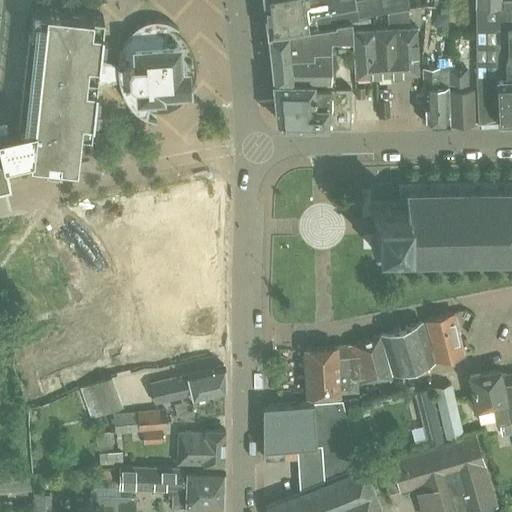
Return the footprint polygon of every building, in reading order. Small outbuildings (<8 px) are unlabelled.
[(375,0),(356,3),(354,0),(263,0),(267,32),(358,19),(358,17),(383,13),(381,0),(375,0)] [(511,0),(474,0),(475,8),(478,122),(480,122),(480,126),(497,126),(497,121),(511,120),(511,0)] [(97,60),(102,16),(31,8),(29,31),(28,31),(17,128),(0,132),(0,185),(9,184),(4,160),(29,155),(28,160),(45,162),(44,166),(43,166),(43,168),(59,170),(60,168),(58,168),(59,164),(75,165),(79,132),(90,133),(94,88),(118,82),(119,86),(120,90),(122,93),(123,97),(125,101),(128,104),(131,107),(134,110),(137,113),(140,115),(144,117),(148,119),(151,120),(155,121),(156,120),(152,119),(149,118),(146,117),(151,96),(160,95),(160,91),(186,89),(185,69),(179,69),(177,44),(163,45),(168,24),(171,25),(174,27),(177,29),(178,28),(175,26),(172,25),(169,23),(165,22),(162,22),(159,21),(155,21),(152,21),(149,22),(145,23),(142,24),(139,25),(136,26),(133,28),(131,30),(128,33),(126,35),(124,38),(122,41),(121,44),(119,47),(118,50),(118,53),(117,57),(117,60),(117,64),(97,60)] [(447,25),(448,14),(436,13),(436,24),(447,25)] [(283,125),(284,124),(326,125),(349,125),(350,87),(330,87),(332,50),(330,50),(331,40),(352,40),(352,20),(335,23),(335,25),(268,35),(273,76),(273,81),(273,84),(276,118),(283,125)] [(397,74),(418,73),(416,25),(394,27),(397,74)] [(354,76),(376,75),(374,27),(352,29),(354,76)] [(376,75),(397,74),(394,27),(374,27),(376,75)] [(449,124),(448,67),(448,66),(422,67),(422,85),(423,118),(430,124),(449,124)] [(448,67),(449,124),(475,123),(473,84),(469,84),(469,66),(448,67)] [(365,97),(365,87),(356,87),(356,97),(365,97)] [(511,189),(407,191),(407,209),(376,210),(377,242),(407,241),(407,260),(511,257),(511,189)] [(154,196),(152,250),(176,250),(176,258),(170,259),(171,285),(163,286),(164,320),(174,319),(175,336),(218,335),(216,299),(218,298),(217,266),(215,266),(214,252),(217,251),(218,198),(202,197),(202,205),(169,205),(169,196),(154,196)] [(35,237),(27,239),(33,268),(41,267),(45,283),(89,274),(86,260),(101,257),(103,264),(118,261),(116,253),(133,250),(124,206),(76,216),(75,211),(31,220),(35,237)] [(132,279),(125,281),(129,292),(137,290),(132,279)] [(125,281),(118,284),(122,295),(125,294),(129,292),(125,281)] [(118,284),(110,287),(114,298),(122,295),(118,284)] [(110,287),(103,290),(107,301),(114,298),(110,287)] [(103,290),(95,292),(99,303),(107,301),(103,290)] [(129,292),(125,294),(128,301),(139,297),(137,290),(129,292)] [(95,292),(88,295),(92,306),(99,303),(95,292)] [(88,295),(80,298),(84,309),(92,306),(88,295)] [(139,297),(128,301),(131,309),(142,304),(139,297)] [(80,298),(72,301),(76,312),(84,309),(80,298)] [(72,301),(65,303),(69,314),(76,312),(72,301)] [(65,303),(58,306),(62,317),(69,314),(65,303)] [(142,304),(131,309),(134,316),(145,312),(142,304)] [(58,306),(50,309),(54,320),(62,317),(58,306)] [(50,309),(43,312),(47,323),(54,320),(50,309)] [(436,359),(464,353),(454,311),(426,318),(431,336),(429,336),(436,359)] [(43,312),(35,314),(39,325),(47,323),(43,312)] [(145,312),(134,316),(137,323),(148,319),(145,312)] [(148,319),(137,323),(139,331),(151,326),(148,319)] [(393,372),(434,359),(422,320),(381,333),(393,372)] [(336,346),(304,348),(308,394),(339,392),(358,390),(358,379),(392,377),(379,334),(346,344),(346,346),(336,347),(336,346)] [(223,391),(222,365),(151,382),(155,402),(187,394),(186,389),(191,388),(194,398),(223,391)] [(500,368),(469,375),(476,408),(477,407),(480,422),(498,419),(498,423),(499,423),(502,435),(511,433),(511,372),(502,375),(500,368)] [(91,418),(123,405),(112,375),(81,387),(91,418)] [(446,438),(464,434),(452,382),(434,386),(446,438)] [(426,443),(443,439),(430,386),(413,390),(426,443)] [(342,400),(263,405),(263,448),(264,448),(265,459),(284,458),(283,447),(292,446),(292,450),(297,449),(300,488),(358,464),(342,400)] [(139,430),(168,427),(166,407),(137,409),(113,411),(115,432),(139,430)] [(143,443),(163,442),(162,429),(142,430),(143,443)] [(223,464),(224,429),(205,429),(205,431),(178,431),(177,462),(223,464)] [(94,449),(113,446),(110,431),(95,434),(97,443),(94,444),(94,449)] [(389,452),(377,455),(388,493),(400,490),(421,484),(422,488),(415,490),(422,511),(480,511),(489,509),(488,506),(497,504),(485,464),(484,465),(475,433),(391,458),(389,452)] [(99,463),(123,462),(122,450),(99,451),(99,463)] [(222,505),(223,467),(121,465),(120,487),(173,488),(173,504),(222,505)] [(382,511),(365,467),(264,507),(266,511),(382,511)] [(50,511),(51,492),(33,492),(32,511),(50,511)] [(136,511),(137,495),(99,494),(98,511),(136,511)]
